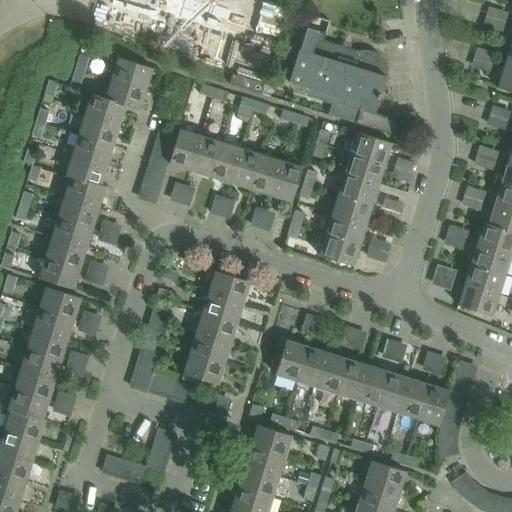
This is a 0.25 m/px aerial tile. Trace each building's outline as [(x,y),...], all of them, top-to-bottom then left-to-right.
[(384,62),(383,59),(380,56),(376,53),(373,52),(369,51),(366,51),(362,51),(359,52),(359,51),(324,41),(326,33),(306,27),(302,40),(299,50),(299,49),(288,82),(334,96),(328,115),(394,135),(397,127),(395,120),(374,113),(385,76),(386,73),(386,69),(386,66),(384,62)] [(511,69),(511,47),(510,47),(503,67),(511,69)] [(84,70),(88,57),(79,55),(75,68),(84,70)] [(146,90),(152,68),(118,58),(112,79),(146,90)] [(511,92),(511,69),(503,67),(497,88),(511,92)] [(80,83),(84,70),(75,68),(71,81),(80,83)] [(139,111),(146,90),(112,79),(106,98),(105,99),(125,105),(125,106),(139,111)] [(45,93),(53,96),(58,83),(49,80),(45,93)] [(212,98),(215,89),(202,85),(199,94),(212,98)] [(225,102),(228,93),(215,89),(212,98),(225,102)] [(119,125),(125,106),(125,105),(105,99),(106,98),(91,94),(85,114),(119,125)] [(252,111),(255,102),(242,98),(236,116),(250,120),(253,111),(252,111)] [(265,115),(268,106),(255,102),(252,111),(253,111),(265,115)] [(487,124),(504,129),(509,111),(492,106),(487,124)] [(45,124),(49,111),(40,108),(36,122),(45,124)] [(293,123),(295,114),(283,110),(280,119),(293,123)] [(113,145),(119,125),(85,114),(79,135),(113,145)] [(306,128),(309,119),(295,114),(293,123),(306,128)] [(41,137),(45,124),(36,122),(32,135),(41,137)] [(190,170),(200,136),(179,130),(169,164),(190,170)] [(325,146),(329,133),(320,130),(316,143),(325,146)] [(137,197),(154,202),(175,136),(157,131),(137,197)] [(385,164),(391,143),(357,133),(351,154),(385,164)] [(106,166),(113,145),(79,135),(72,155),(106,166)] [(210,176),(220,143),(200,136),(190,170),(210,176)] [(230,183),(241,149),(220,143),(210,176),(230,183)] [(321,159),(325,146),(316,143),(312,156),(321,159)] [(474,163),(491,169),(497,151),(480,145),(474,163)] [(250,189),(261,155),(241,149),(230,183),(250,189)] [(32,166),(36,152),(27,150),(23,163),(32,166)] [(378,185),(385,164),(351,154),(344,174),(378,185)] [(100,185),(106,166),(72,155),(66,176),(71,178),(71,177),(100,186),(100,185)] [(271,195),(281,161),(261,155),(250,189),(271,195)] [(393,176),(410,182),(415,164),(398,158),(393,176)] [(291,202),(302,168),(281,161),(271,195),(291,202)] [(511,188),(511,166),(507,165),(500,185),(511,188)] [(37,182),(41,169),(32,166),(28,179),(37,182)] [(313,186),(317,173),(308,170),(304,183),(313,186)] [(372,205),(378,185),(344,174),(338,194),(372,205)] [(98,208),(105,186),(100,185),(100,186),(71,177),(71,178),(65,197),(98,208)] [(175,182),(170,199),(188,204),(193,187),(175,182)] [(309,199),(313,186),(304,183),(300,196),(309,199)] [(511,210),(511,188),(500,185),(494,205),(511,210)] [(463,204),(480,209),(486,191),(469,186),(463,204)] [(28,208),(32,195),(23,192),(19,205),(28,208)] [(366,225),(372,205),(338,194),(332,214),(366,225)] [(216,195),(211,212),(229,218),(234,201),(216,195)] [(92,228),(98,208),(65,197),(58,217),(92,228)] [(24,221),(28,208),(19,205),(15,218),(24,221)] [(511,210),(494,205),(488,224),(488,225),(511,232),(511,210)] [(257,207),(251,224),(269,230),(275,213),(257,207)] [(300,227),(304,213),(295,211),(291,224),(300,227)] [(359,245),(366,225),(332,214),(325,235),(359,245)] [(86,248),(92,228),(58,217),(52,238),(86,248)] [(98,238),(115,244),(120,226),(103,221),(98,238)] [(511,255),(511,251),(511,232),(488,225),(488,224),(484,223),(477,244),(511,255)] [(296,240),(300,227),(291,224),(287,237),(296,240)] [(445,243),(462,248),(468,230),(451,225),(445,243)] [(16,248),(20,235),(11,232),(7,245),(16,248)] [(353,266),(359,245),(325,235),(319,255),(353,266)] [(80,268),(86,248),(52,238),(46,257),(80,268)] [(368,256),(385,262),(391,244),(374,238),(368,256)] [(505,275),(511,255),(477,244),(471,265),(505,275)] [(9,269),(13,256),(4,253),(0,266),(9,269)] [(73,289),(80,268),(46,257),(39,279),(73,289)] [(86,279),(103,285),(108,267),(92,262),(86,279)] [(434,283),(451,289),(456,271),(439,265),(434,283)] [(498,295),(505,275),(471,265),(464,285),(498,295)] [(175,282),(178,273),(165,269),(162,278),(175,282)] [(243,303),(250,282),(216,271),(209,293),(243,303)] [(12,291),(16,278),(7,275),(3,288),(12,291)] [(492,316),(498,295),(464,285),(457,305),(492,316)] [(74,319),(80,298),(46,287),(40,308),(74,319)] [(167,311),(172,294),(159,289),(153,307),(167,311)] [(237,323),(243,303),(209,293),(203,312),(237,323)] [(67,339),(74,319),(40,308),(33,329),(67,339)] [(77,329),(94,335),(100,317),(83,311),(77,329)] [(149,329),(166,334),(172,316),(155,311),(149,329)] [(231,343),(235,329),(237,323),(203,312),(197,333),(231,343)] [(347,327),(342,344),(360,350),(365,333),(347,327)] [(61,359),(67,339),(33,329),(27,349),(61,359)] [(154,351),(159,334),(146,330),(140,347),(154,351)] [(224,364),(231,343),(197,333),(190,353),(224,364)] [(389,339),(383,356),(401,362),(407,345),(389,339)] [(296,381),(307,347),(286,341),(275,375),(296,381)] [(154,351),(140,347),(128,386),(223,415),(229,398),(152,374),(159,352),(154,351)] [(316,387),(326,353),(307,347),(296,381),(316,387)] [(55,379),(61,359),(27,349),(21,369),(55,379)] [(428,351),(423,367),(441,373),(446,356),(428,351)] [(65,370),(82,375),(88,357),(71,352),(65,370)] [(218,385),(224,364),(190,353),(184,374),(218,385)] [(337,394),(347,360),(326,353),(316,387),(337,394)] [(441,458),(458,453),(457,440),(458,425),(478,366),(458,359),(449,391),(438,425),(438,442),(441,458)] [(357,400),(367,366),(347,360),(337,394),(357,400)] [(377,406),(387,372),(367,366),(357,400),(377,406)] [(49,399),(55,379),(21,369),(15,389),(49,399)] [(397,413),(408,378),(387,372),(377,406),(397,413)] [(417,419),(428,385),(408,378),(397,413),(417,419)] [(438,425),(449,391),(428,385),(417,419),(438,425)] [(43,419),(49,399),(15,389),(8,410),(10,411),(11,410),(45,420),(45,419),(43,419)] [(53,410),(70,415),(76,397),(59,392),(53,410)] [(38,440),(45,420),(11,410),(10,411),(4,430),(38,440)] [(282,427),(285,418),(272,414),(269,423),(282,427)] [(296,431),(298,422),(285,418),(282,427),(296,431)] [(285,457),(291,436),(257,425),(251,447),(285,457)] [(323,439),(325,430),(312,426),(310,435),(323,439)] [(0,450),(32,461),(38,440),(4,430),(0,443),(0,450)] [(148,468),(165,473),(176,435),(160,430),(148,468)] [(336,443),(339,435),(325,430),(323,439),(336,443)] [(363,452),(366,443),(353,439),(350,448),(363,452)] [(376,456),(379,447),(366,443),(363,452),(376,456)] [(324,461),(328,448),(320,445),(315,458),(324,461)] [(278,477),(285,457),(251,447),(244,467),(278,477)] [(339,465),(343,452),(334,449),(330,463),(339,465)] [(0,472),(26,480),(32,461),(0,450),(0,472)] [(403,464),(406,456),(393,451),(390,460),(403,464)] [(106,454),(101,471),(139,483),(144,467),(106,454)] [(416,468),(419,460),(406,456),(403,464),(416,468)] [(399,493),(406,472),(372,461),(365,482),(399,493)] [(272,498),(278,477),(244,467),(238,487),(272,498)] [(467,471),(451,482),(460,493),(477,507),(490,511),(511,511),(511,498),(508,499),(487,492),(473,480),(467,471)] [(0,495),(19,501),(26,480),(0,472),(0,495)] [(316,489),(320,476),(311,473),(307,486),(316,489)] [(330,493),(334,480),(325,477),(321,491),(330,493)] [(388,511),(392,511),(399,493),(365,482),(359,503),(388,511)] [(312,502),(316,489),(307,486),(303,499),(312,502)] [(248,511),(267,511),(272,498),(238,487),(232,507),(248,511)] [(61,491),(55,508),(67,511),(73,511),(79,497),(61,491)] [(326,506),(330,493),(321,491),(317,504),(326,506)] [(0,511),(15,511),(19,501),(0,495),(0,511)] [(100,503),(97,511),(117,511),(118,509),(100,503)] [(388,511),(359,503),(355,511),(388,511)]
